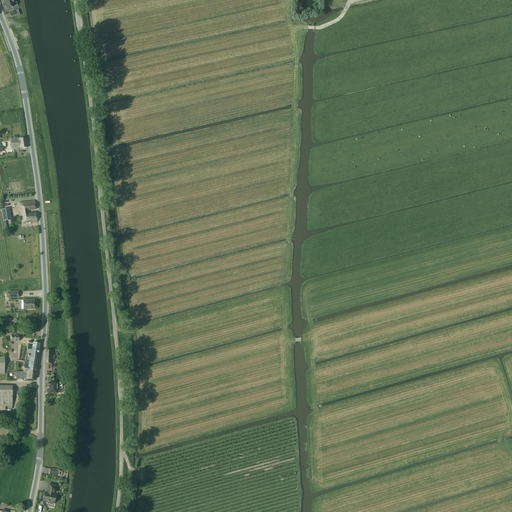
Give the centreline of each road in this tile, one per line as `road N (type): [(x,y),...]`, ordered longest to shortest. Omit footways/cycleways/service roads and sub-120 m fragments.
road 1 (unclassified): [(115,511),(118,371),(74,0)]
road 2 (secondary): [(29,511),(39,456),(41,217),(25,96),(0,13)]
road 3 (track): [(289,0),(289,23),(307,27),(297,61),(289,243)]
